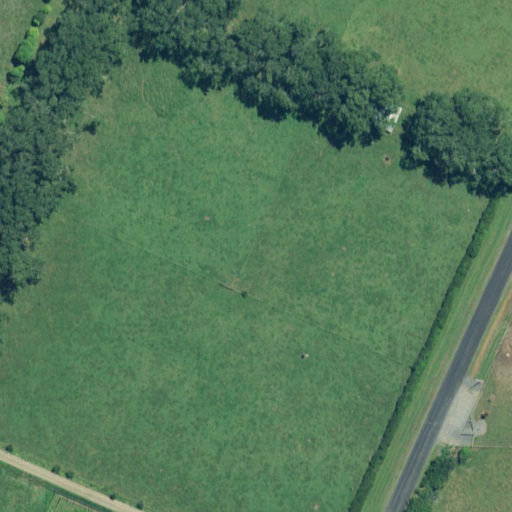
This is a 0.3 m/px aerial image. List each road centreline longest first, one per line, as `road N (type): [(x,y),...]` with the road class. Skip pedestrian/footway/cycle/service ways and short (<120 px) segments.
road 1 (unclassified): [(399,511),(511,259)]
road 2 (unknown): [(125,511),(0,455)]
